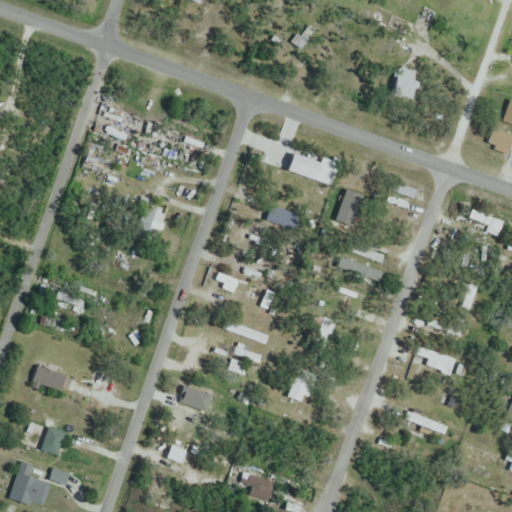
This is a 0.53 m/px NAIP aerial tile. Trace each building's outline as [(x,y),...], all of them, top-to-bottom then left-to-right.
[(404,21),(391,17),(392,14),(348,2),(342,23),(399,39),(404,21)] [(421,4),(432,9),(426,21),(415,15),(421,4)] [(392,74),(412,78),(409,94),(388,90),(392,74)] [(506,98),(511,100),(511,126),(498,121),(506,98)] [(488,127),(509,133),(504,149),(483,143),(488,127)] [(107,151),(101,155),(95,146),(82,155),(87,162),(85,163),(93,176),(114,163),(107,151)] [(414,190),(397,186),(395,193),(412,197),(414,190)] [(403,208),(404,200),(379,195),(377,203),(403,208)] [(165,217),(146,208),(133,237),(153,245),(165,217)] [(468,218),(499,230),(502,223),(471,211),(468,218)] [(348,249),(380,266),(383,260),(351,243),(348,249)] [(116,260),(125,263),(128,253),(120,250),(116,260)] [(336,269),(378,285),(383,274),(340,258),(336,269)] [(469,311),(480,281),(469,277),(461,298),(464,299),(460,309),(469,311)] [(327,315),(309,321),(316,342),(334,336),(327,315)] [(427,327),(459,338),(462,330),(430,318),(427,327)] [(414,345),(452,357),(449,364),(440,361),(437,369),(422,364),(424,356),(412,352),(414,345)] [(299,404),(312,378),(298,371),(285,397),(299,404)] [(195,407),(199,395),(182,390),(178,401),(195,407)] [(449,391),(456,394),(452,406),(445,403),(449,391)] [(426,403),(446,411),(444,416),(425,407),(426,403)] [(399,415),(402,409),(443,427),(440,433),(399,415)] [(41,451),(56,456),(63,434),(48,429),(41,451)] [(465,446),(478,450),(476,458),(462,454),(465,446)] [(25,478),(19,504),(44,510),(50,487),(64,490),(68,474),(51,470),(48,484),(25,478)] [(274,481),(240,472),(235,492),(269,501),(274,481)]
